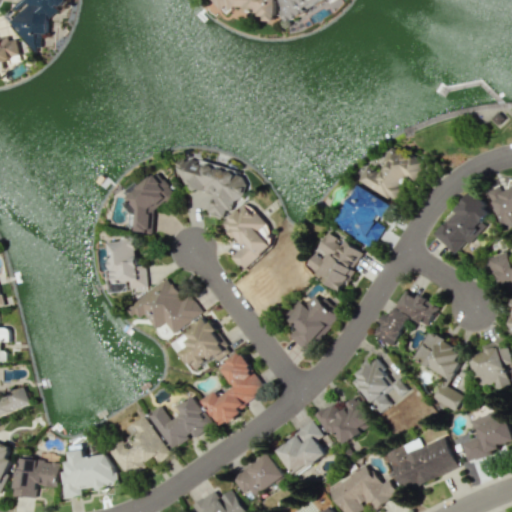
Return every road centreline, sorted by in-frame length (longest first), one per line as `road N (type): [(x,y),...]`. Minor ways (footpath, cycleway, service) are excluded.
road 1 (residential): [(132,511),(305,393),(348,344),(440,201),(470,174),(511,155)]
road 2 (residential): [(305,393),(195,248)]
